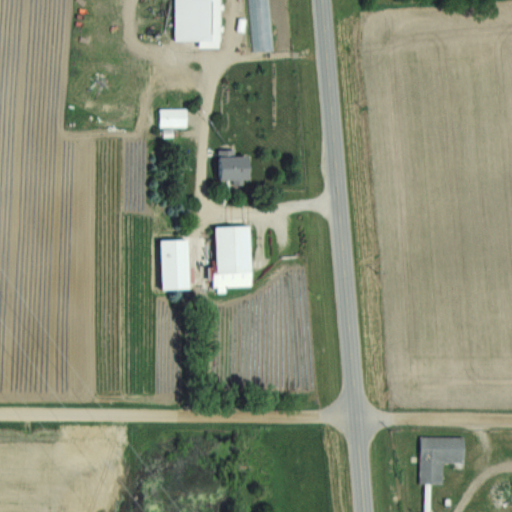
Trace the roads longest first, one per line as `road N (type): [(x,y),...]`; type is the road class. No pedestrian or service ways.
road 1 (secondary): [(365,511),(323,0)]
road 2 (residential): [(0,413),(511,421)]
